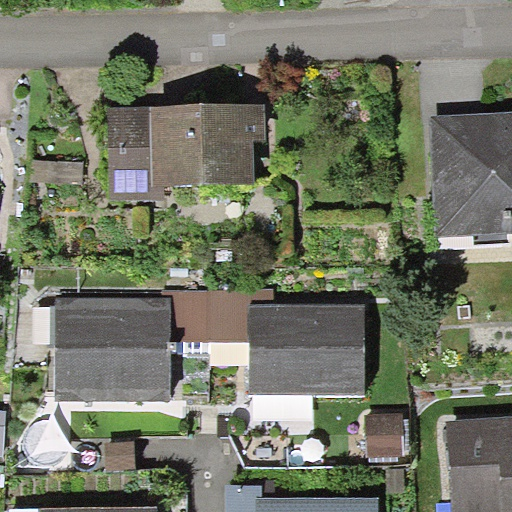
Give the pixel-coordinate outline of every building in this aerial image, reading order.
[(266,110),(151,113),(153,191),(167,191),(254,188),(254,145),(268,144),(266,110)] [(153,191),(151,113),(110,114),(112,206),(167,204),(167,191),(153,191)] [(511,115),(479,117),(431,119),(435,240),(511,237),(511,115)] [(172,301),(172,345),(210,346),(211,292),(163,292),(163,301),(172,301)] [(275,292),(211,292),(210,346),(250,345),(250,311),(275,311),(275,292)] [(163,301),(57,299),(56,406),(171,405),(172,345),(172,301),(163,301)] [(275,311),(250,311),(250,345),(250,399),(367,399),(366,310),(275,311)] [(396,413),(366,412),(366,446),(396,446),(396,413)] [(511,511),(511,418),(449,423),(455,511),(511,511)] [(264,491),(229,491),(229,511),(380,511),(380,499),(264,500),(264,491)]
